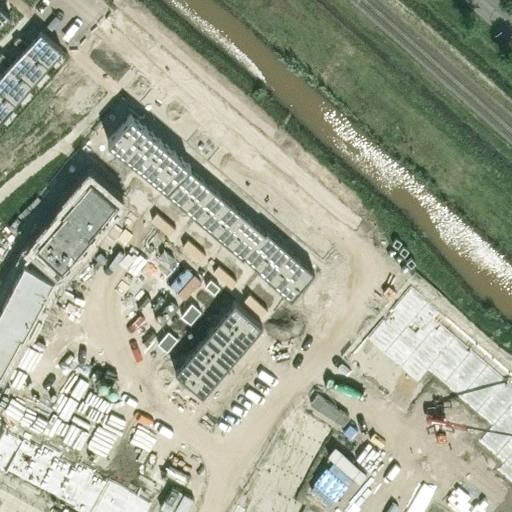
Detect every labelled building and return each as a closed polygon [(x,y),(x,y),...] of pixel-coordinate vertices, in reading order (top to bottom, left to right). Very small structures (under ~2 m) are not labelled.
[(0,5),(0,24),(9,14),(0,5)] [(28,44),(22,50),(44,69),(61,48),(40,30),(28,44)] [(19,36),(13,42),(22,50),(28,44),(19,36)] [(11,63),(6,69),(27,88),(44,69),(22,50),(11,63)] [(2,55),(0,57),(0,64),(6,69),(11,63),(2,55)] [(0,76),(0,97),(11,107),(27,88),(6,69),(0,76)] [(0,119),(11,107),(0,97),(0,119)] [(130,112),(107,140),(122,153),(145,126),(130,112)] [(145,126),(122,153),(137,165),(160,138),(145,126)] [(160,138),(137,165),(151,178),(175,151),(160,138)] [(175,151),(151,178),(165,190),(166,190),(188,165),(188,166),(190,164),(175,151)] [(97,163),(92,169),(101,177),(106,171),(97,163)] [(165,190),(163,191),(180,205),(203,178),(188,166),(188,165),(166,190),(165,190)] [(106,171),(101,177),(110,185),(115,179),(106,171)] [(90,177),(75,194),(88,205),(103,188),(90,177)] [(203,178),(180,205),(195,219),(218,192),(203,178)] [(103,188),(88,205),(102,216),(116,199),(103,188)] [(126,188),(121,194),(130,202),(135,196),(126,188)] [(218,192),(195,219),(211,232),(234,205),(218,192)] [(75,194),(61,211),(63,212),(63,211),(75,221),(88,205),(75,194)] [(135,196),(130,202),(139,210),(145,204),(135,196)] [(88,205),(75,221),(76,223),(88,232),(102,216),(88,205)] [(234,205),(211,232),(226,245),(249,218),(234,205)] [(63,212),(50,228),(63,239),(76,223),(75,221),(63,211),(63,212)] [(156,214),(151,220),(160,228),(165,222),(156,214)] [(249,218),(226,245),(242,259),(244,257),(243,257),(265,231),(264,231),(249,218)] [(134,220),(126,229),(132,234),(140,225),(134,220)] [(165,222),(160,228),(169,236),(175,230),(165,222)] [(76,223),(63,239),(76,250),(90,233),(88,232),(76,223)] [(140,225),(132,234),(138,239),(146,230),(140,225)] [(50,228),(35,244),(48,256),(63,239),(50,228)] [(126,229),(118,238),(124,243),(132,234),(126,229)] [(265,231),(243,257),(244,257),(259,270),(282,243),(266,229),(264,231),(265,231)] [(146,230),(138,239),(144,245),(152,236),(146,230)] [(132,234),(124,243),(130,249),(138,239),(132,234)] [(152,236),(144,245),(150,250),(158,241),(152,236)] [(63,239),(48,256),(61,267),(76,250),(63,239)] [(138,239),(130,249),(136,254),(144,245),(138,239)] [(187,241),(182,247),(191,255),(196,248),(187,241)] [(282,243),(259,270),(274,283),(297,256),(282,243)] [(144,245),(136,254),(142,259),(150,250),(144,245)] [(196,248),(191,255),(200,262),(206,256),(196,248)] [(297,256),(274,283),(290,297),(314,270),(297,256)] [(23,260),(13,279),(28,287),(38,268),(23,260)] [(218,267),(213,273),(222,281),(227,275),(218,267)] [(38,268),(28,287),(43,296),(53,276),(38,268)] [(227,275),(222,281),(231,289),(236,283),(227,275)] [(13,279),(3,298),(18,306),(28,287),(13,279)] [(210,280),(205,286),(214,294),(219,288),(210,280)] [(28,287),(18,306),(33,314),(43,296),(28,287)] [(410,287),(366,338),(417,382),(427,370),(491,424),(477,440),(502,461),(496,469),(511,482),(511,386),(433,318),(439,311),(410,287)] [(249,294),(244,300),(253,308),(258,302),(249,294)] [(0,302),(0,320),(5,324),(8,325),(18,306),(3,298),(0,302)] [(234,301),(221,315),(249,339),(262,325),(234,301)] [(191,302),(186,308),(195,316),(200,310),(191,302)] [(258,302),(253,308),(262,316),(267,310),(258,302)] [(18,306),(8,325),(21,332),(20,333),(22,334),(33,314),(18,306)] [(186,308),(181,314),(190,322),(195,316),(186,308)] [(221,315),(210,329),(237,353),(249,339),(221,315)] [(5,324),(0,333),(0,344),(11,350),(20,333),(21,332),(8,325),(5,324)] [(210,329),(198,342),(226,366),(237,353),(210,329)] [(168,330),(162,336),(172,343),(177,337),(168,330)] [(162,336),(157,342),(166,349),(172,343),(162,336)] [(198,342),(186,356),(214,380),(226,366),(198,342)] [(0,344),(0,369),(11,350),(0,344)] [(186,356),(174,370),(202,394),(214,380),(186,356)] [(37,358),(31,368),(38,372),(44,362),(37,358)] [(44,362),(38,372),(45,376),(51,365),(44,362)] [(51,365),(45,376),(52,380),(58,369),(51,365)] [(31,368),(25,379),(32,383),(38,372),(31,368)] [(58,369),(52,380),(59,384),(65,373),(58,369)] [(38,372),(32,383),(39,387),(45,376),(38,372)] [(65,373),(59,384),(66,387),(72,377),(65,373)] [(45,376),(39,387),(46,390),(52,380),(45,376)] [(52,380),(46,390),(53,394),(59,384),(52,380)] [(6,381),(2,388),(12,394),(16,387),(6,381)] [(59,384),(53,394),(60,398),(66,387),(59,384)] [(33,396),(29,403),(40,409),(44,402),(33,396)] [(44,402),(40,409),(50,414),(54,407),(44,402)] [(67,414),(63,421),(74,427),(77,420),(67,414)] [(300,415),(284,445),(313,460),(329,431),(300,415)] [(77,420),(74,427),(84,433),(88,426),(77,420)] [(4,430),(0,436),(0,469),(6,472),(8,470),(7,470),(23,440),(22,439),(4,430)] [(101,432),(97,439),(107,445),(111,438),(101,432)] [(23,440),(7,470),(8,470),(24,479),(41,447),(23,437),(22,439),(23,440)] [(111,438),(107,445),(118,451),(122,444),(111,438)] [(284,445),(272,466),(301,481),(313,460),(284,445)] [(41,447),(24,479),(40,488),(58,456),(41,447)] [(139,453),(135,460),(145,466),(149,459),(139,453)] [(58,456),(40,488),(57,497),(75,465),(58,456)] [(149,459),(145,466),(156,471),(160,464),(149,459)] [(75,465),(57,497),(73,506),(74,506),(90,476),(91,477),(93,475),(75,465)] [(272,466),(261,487),(290,502),(301,481),(272,466)] [(73,506),(72,508),(79,511),(95,511),(109,487),(91,477),(90,476),(74,506),(73,506)] [(109,487),(95,511),(120,511),(128,497),(109,487)] [(261,487),(247,511),(297,511),(300,507),(290,502),(261,487)] [(128,497),(120,511),(145,511),(148,508),(128,497)]
